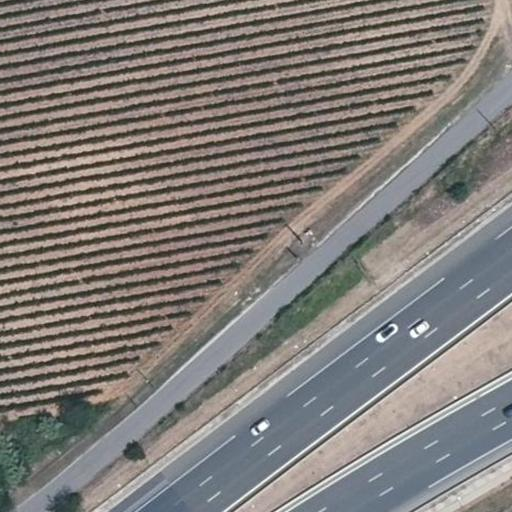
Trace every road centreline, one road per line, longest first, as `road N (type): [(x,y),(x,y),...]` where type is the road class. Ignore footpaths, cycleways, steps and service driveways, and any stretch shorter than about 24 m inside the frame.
road 1 (unclassified): [(511,87),(140,419),(22,511)]
road 2 (motorway): [(511,260),(180,511)]
road 3 (motorway): [(337,511),(511,409)]
